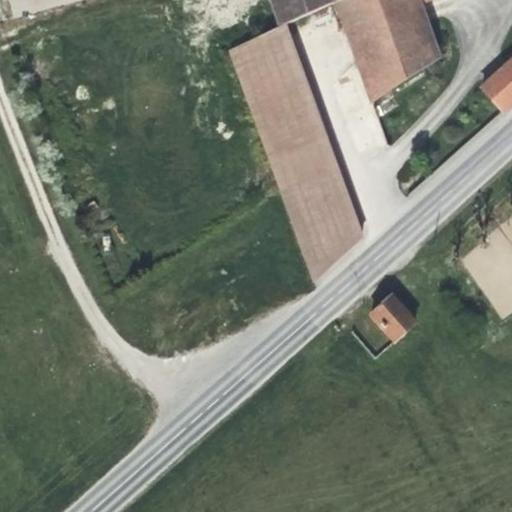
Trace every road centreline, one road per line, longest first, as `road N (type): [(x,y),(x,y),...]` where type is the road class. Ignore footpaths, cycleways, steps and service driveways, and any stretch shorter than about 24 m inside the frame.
road 1 (secondary): [(93,511),(511,137)]
road 2 (track): [(193,423),(91,322),(0,97)]
